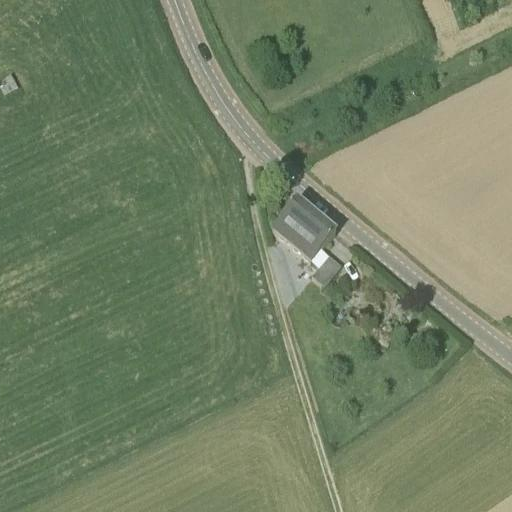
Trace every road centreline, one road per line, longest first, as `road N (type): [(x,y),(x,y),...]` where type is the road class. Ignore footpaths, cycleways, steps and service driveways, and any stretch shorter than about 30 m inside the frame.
road 1 (secondary): [(511,357),(451,317),(244,134),(174,0)]
road 2 (track): [(339,511),(260,252),(244,134)]
